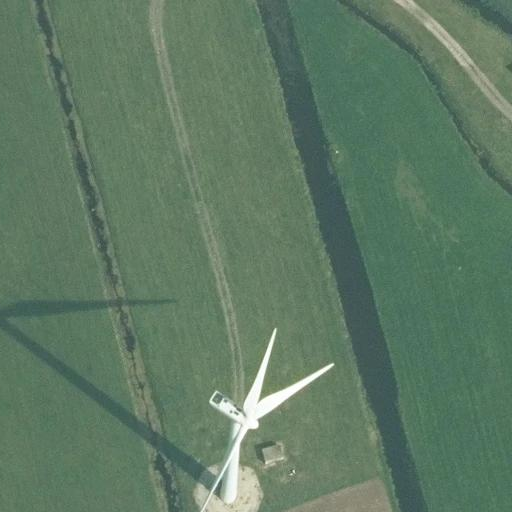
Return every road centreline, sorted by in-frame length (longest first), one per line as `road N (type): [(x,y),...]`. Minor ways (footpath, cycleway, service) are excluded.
road 1 (track): [(156,0),(157,40),(243,365),(239,450)]
road 2 (track): [(511,116),(400,0)]
